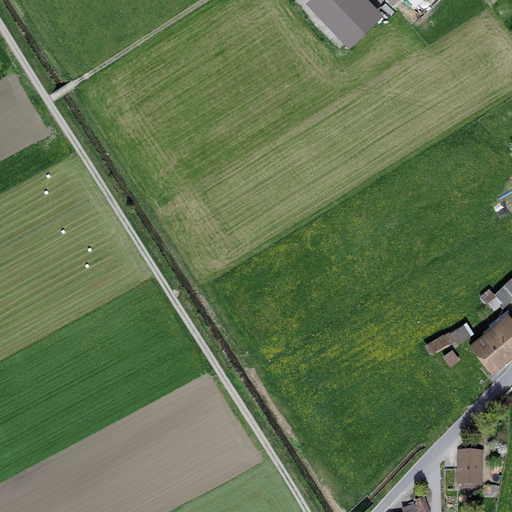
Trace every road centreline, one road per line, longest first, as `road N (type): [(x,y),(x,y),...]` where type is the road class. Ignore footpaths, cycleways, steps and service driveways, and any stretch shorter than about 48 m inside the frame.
road 1 (track): [(0,24),(306,511)]
road 2 (tertiary): [(511,370),(380,511)]
road 3 (track): [(198,0),(46,99)]
